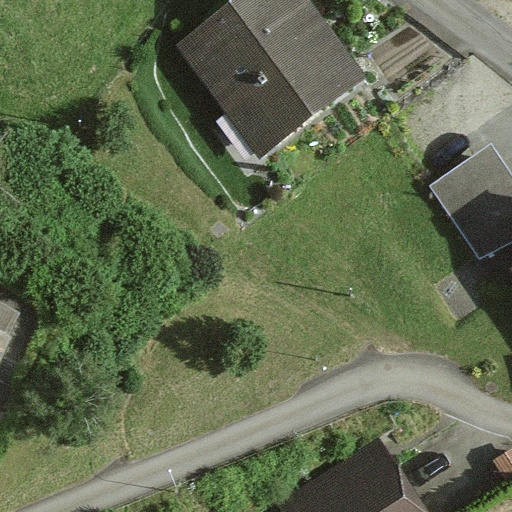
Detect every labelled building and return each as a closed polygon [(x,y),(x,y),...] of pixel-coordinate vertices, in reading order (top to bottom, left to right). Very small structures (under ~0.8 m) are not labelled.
[(286,0),(259,0),(182,57),(258,159),(352,89),(286,0)] [(511,179),(491,147),(428,188),(478,267),(511,245),(511,179)] [(0,351),(13,324),(0,317),(0,351)] [(407,511),(370,454),(279,511),(407,511)] [(511,455),(495,466),(509,490),(511,488),(511,455)]
